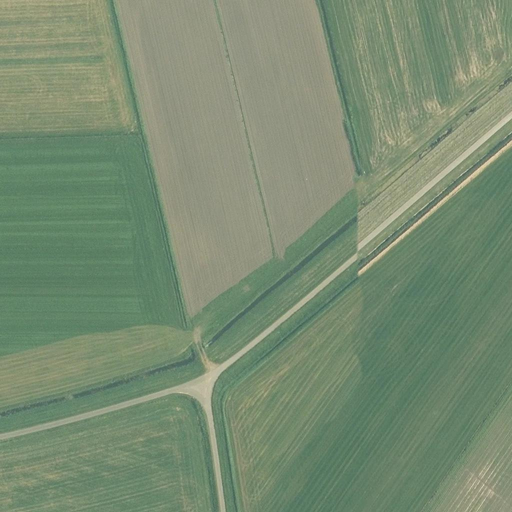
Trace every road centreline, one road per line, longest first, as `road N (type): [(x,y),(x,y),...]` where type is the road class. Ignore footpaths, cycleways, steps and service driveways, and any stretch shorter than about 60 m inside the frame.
road 1 (unclassified): [(511,113),(201,373)]
road 2 (unclassified): [(201,373),(0,430)]
road 3 (unclassified): [(221,511),(201,373)]
